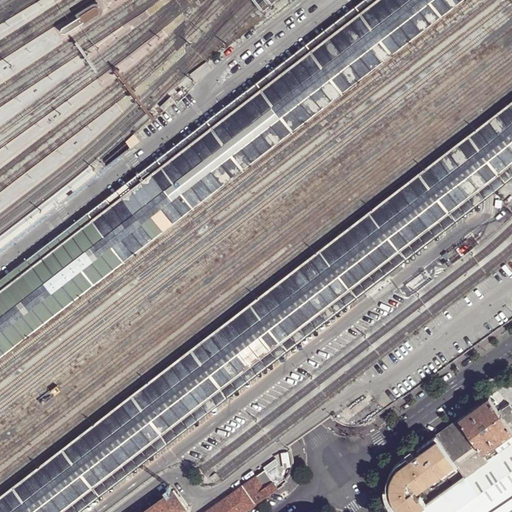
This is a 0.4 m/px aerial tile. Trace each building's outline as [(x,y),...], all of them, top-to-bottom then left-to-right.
[(377,0),(149,177),(180,221),(465,0),(377,0)] [(64,36),(67,36),(97,17),(98,15),(98,13),(96,11),(93,11),(63,30),(62,32),(62,35),(64,36)] [(177,100),(173,96),(162,106),(167,111),(177,100)] [(0,511),(67,511),(498,180),(511,167),(511,104),(510,106),(0,497),(0,511)] [(149,177),(126,195),(155,239),(180,221),(149,177)] [(0,358),(155,239),(126,195),(0,291),(0,358)] [(498,412),(489,398),(477,406),(464,416),(459,419),(483,452),(511,432),(498,412)] [(511,407),(510,404),(507,406),(500,411),(498,412),(511,432),(511,431),(511,407)] [(483,452),(459,419),(447,428),(436,436),(443,444),(444,447),(455,463),(465,476),(488,460),(483,452)] [(511,432),(483,452),(488,460),(511,442),(511,431),(511,432)] [(443,444),(436,436),(438,440),(432,445),(420,453),(422,454),(419,456),(418,454),(417,454),(417,455),(416,455),(414,457),(412,459),(406,463),(403,459),(397,465),(394,469),(390,475),(387,483),(387,490),(389,498),(393,506),(396,511),(415,511),(424,506),(412,491),(416,488),(413,483),(426,474),(431,481),(455,463),(444,447),(443,444)] [(438,440),(436,436),(418,449),(420,453),(432,445),(438,440)] [(490,511),(511,497),(511,442),(488,460),(465,476),(424,506),(415,511),(490,511)] [(416,455),(413,452),(403,459),(406,463),(412,459),(414,457),(416,455)] [(263,487),(273,481),(275,484),(285,477),(277,465),(280,463),(276,458),(264,467),(265,469),(255,476),(263,487)] [(203,475),(199,469),(192,473),(197,479),(203,475)] [(219,478),(215,473),(209,478),(213,483),(219,478)] [(418,490),(431,481),(426,474),(413,483),(416,488),(418,490)] [(255,476),(204,511),(242,511),(277,487),(275,484),(273,481),(263,487),(255,476)] [(172,492),(143,511),(181,511),(185,510),(172,492)] [(511,511),(511,497),(490,511),(511,511)]
